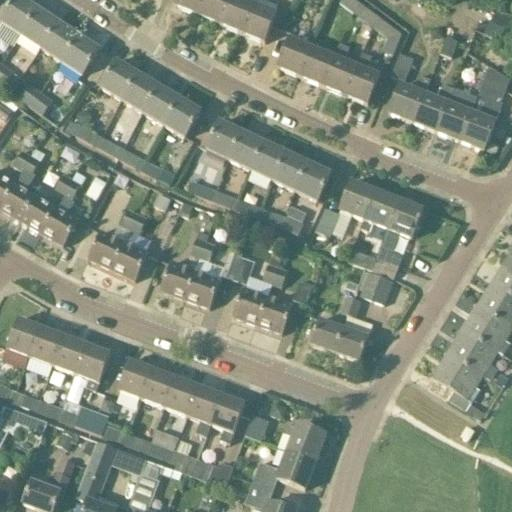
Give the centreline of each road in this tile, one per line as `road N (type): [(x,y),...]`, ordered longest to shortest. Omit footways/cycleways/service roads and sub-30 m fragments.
road 1 (residential): [(82,0),(207,79),(496,207)]
road 2 (residential): [(374,406),(118,311),(4,257)]
road 3 (residential): [(374,406),(496,207)]
